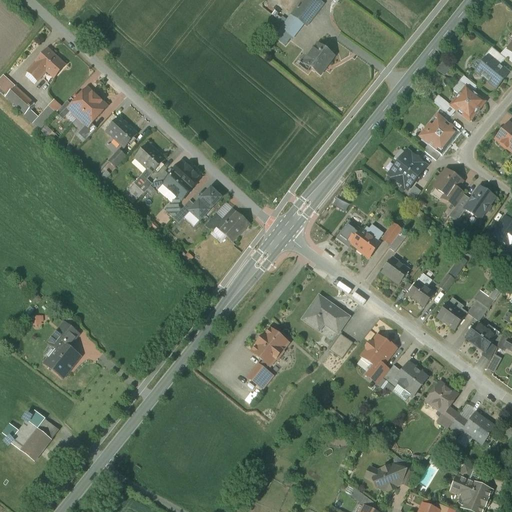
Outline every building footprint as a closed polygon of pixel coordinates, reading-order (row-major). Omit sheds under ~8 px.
[(323,5),(316,0),(302,0),(292,15),(305,25),(307,26),(323,5)] [(305,25),(292,15),(280,31),(293,41),(305,25)] [(318,45),(304,63),(320,76),(335,57),(318,45)] [(506,59),(492,48),(486,56),(488,58),(488,57),(500,67),(506,59)] [(66,66),(48,50),(37,63),(28,72),(38,82),(47,72),(54,79),(66,66)] [(488,58),(476,72),(492,85),(493,83),(498,87),(507,75),(499,68),(500,67),(488,57),(488,58)] [(445,61),(439,70),(448,76),(454,67),(445,61)] [(0,92),(6,97),(15,87),(3,77),(0,80),(0,92)] [(469,81),(464,77),(460,82),(465,86),(469,81)] [(35,105),(15,87),(6,97),(25,115),(35,105)] [(466,87),(451,106),(470,122),(485,103),(466,87)] [(72,106),(70,109),(72,111),(74,113),(74,117),(77,118),(76,119),(78,120),(98,99),(88,90),(72,106)] [(449,105),(439,96),(437,98),(433,94),(428,100),(444,112),(449,105)] [(98,99),(78,120),(79,121),(82,123),(86,123),(87,125),(90,127),(92,125),(107,108),(98,99)] [(48,108),(55,114),(61,108),(54,102),(48,108)] [(68,102),(57,114),(63,120),(72,111),(70,109),(72,106),(68,102)] [(55,114),(48,108),(39,119),(34,125),(41,131),(55,114)] [(34,125),(39,119),(31,112),(26,118),(34,125)] [(461,133),(437,115),(419,138),(428,146),(441,156),(442,156),(461,133)] [(119,118),(107,132),(125,149),(137,135),(119,118)] [(511,126),(509,124),(496,140),(501,144),(501,146),(506,150),(508,149),(511,152),(511,126)] [(87,125),(79,134),(86,141),(97,129),(92,125),(90,127),(87,125)] [(165,162),(148,146),(135,159),(153,175),(165,162)] [(441,156),(428,146),(424,151),(436,161),(441,156)] [(120,151),(109,163),(115,168),(126,157),(120,151)] [(407,152),(388,175),(408,191),(415,182),(417,184),(422,178),(420,177),(427,167),(407,152)] [(174,172),(175,173),(170,178),(164,185),(163,185),(164,185),(177,197),(182,201),(182,202),(195,188),(194,188),(201,181),(182,163),(174,172)] [(147,181),(151,176),(146,171),(142,176),(147,181)] [(462,182),(447,171),(444,175),(442,175),(438,180),(439,182),(435,188),(446,196),(443,199),(447,202),(450,199),(457,189),(462,182)] [(110,175),(106,172),(101,177),(105,181),(110,175)] [(170,178),(165,172),(158,180),(164,185),(170,178)] [(147,181),(142,176),(134,185),(144,195),(152,186),(147,181)] [(158,180),(152,186),(158,191),(164,185),(163,185),(164,185),(158,180)] [(144,195),(134,185),(123,196),(134,206),(144,195)] [(414,187),(407,198),(414,203),(422,193),(414,187)] [(495,198),(480,188),(471,201),(465,210),(466,210),(479,220),(485,212),(487,213),(491,207),(489,206),(495,198)] [(464,195),(457,189),(450,199),(447,202),(455,208),(464,195)] [(211,190),(202,200),(203,200),(200,203),(199,203),(196,207),(191,212),(200,221),(209,212),(209,211),(211,208),(212,209),(221,199),(211,190)] [(471,201),(464,195),(455,208),(454,210),(462,215),(466,210),(465,210),(471,201)] [(177,197),(165,211),(174,219),(178,215),(182,210),(177,206),(182,201),(177,197)] [(190,202),(182,210),(187,216),(191,212),(196,207),(190,202)] [(222,221),(216,228),(217,228),(233,243),(250,225),(233,209),(222,221)] [(187,216),(182,210),(178,215),(184,220),(187,216)] [(216,215),(206,227),(212,233),(217,228),(216,228),(222,221),(216,215)] [(350,221),(336,240),(348,249),(351,245),(362,231),(350,221)] [(511,227),(504,221),(494,236),(508,245),(511,238),(511,227)] [(162,231),(154,224),(148,231),(156,237),(162,231)] [(394,226),(383,240),(391,246),(398,236),(402,232),(394,226)] [(381,234),(373,228),(368,235),(377,242),(382,234),(381,234)] [(368,235),(362,231),(351,245),(362,253),(361,254),(369,259),(380,244),(377,242),(368,235)] [(391,246),(389,249),(395,253),(404,241),(398,236),(391,246)] [(193,258),(188,254),(183,259),(188,264),(193,258)] [(400,264),(393,259),(382,273),(399,286),(410,272),(408,270),(411,265),(403,259),(400,264)] [(448,276),(439,288),(445,292),(454,280),(448,276)] [(418,282),(408,296),(425,308),(435,295),(424,287),(427,283),(421,279),(418,283),(418,282)] [(495,291),(488,299),(494,303),(500,294),(495,291)] [(474,299),(477,301),(483,306),(488,310),(494,303),(488,299),(479,292),(474,299)] [(333,308),(320,299),(320,298),(303,320),(314,328),(321,319),(326,322),(325,324),(338,334),(349,318),(334,308),(333,308)] [(477,301),(468,314),(473,319),(483,306),(477,301)] [(466,316),(449,303),(437,318),(445,324),(445,323),(455,331),(468,314),(467,314),(466,316)] [(483,306),(473,319),(479,323),(488,310),(483,306)] [(43,317),(32,317),(32,327),(43,326),(43,317)] [(79,335),(64,324),(48,344),(56,350),(62,343),(69,348),(79,335)] [(495,338),(477,325),(466,339),(484,352),(489,345),(495,338)] [(270,330),(266,335),(265,335),(256,347),(257,347),(252,353),(263,362),(259,367),(265,371),(269,366),(270,367),(288,344),(270,330)] [(341,335),(329,351),(342,360),(353,344),(341,335)] [(385,343),(378,337),(373,343),(370,344),(367,348),(367,351),(362,357),(374,367),(379,371),(382,366),(389,358),(390,358),(396,350),(386,342),(385,343)] [(69,348),(62,343),(56,350),(45,365),(61,378),(73,363),(75,365),(80,357),(69,348)] [(481,356),(488,361),(496,350),(489,345),(484,352),(481,356)] [(501,362),(495,357),(486,368),(493,373),(501,362)] [(402,373),(396,381),(400,384),(398,386),(413,398),(427,379),(421,374),(422,372),(417,368),(415,370),(409,364),(402,373)] [(259,367),(259,366),(249,379),(257,385),(267,373),(265,371),(259,367)] [(379,371),(374,367),(367,377),(379,386),(383,380),(390,372),(382,366),(379,371)] [(390,372),(383,380),(395,390),(398,386),(400,384),(396,381),(402,373),(394,366),(390,372)] [(267,373),(257,385),(263,390),(273,378),(267,373)] [(448,390),(440,384),(426,402),(444,415),(449,409),(457,398),(449,392),(448,390)] [(241,387),(238,391),(250,400),(253,396),(241,387)] [(449,409),(444,415),(438,423),(448,430),(450,428),(458,416),(449,409)] [(20,451),(45,420),(34,411),(19,431),(11,441),(9,443),(20,451)] [(469,422),(465,429),(466,430),(484,443),(490,436),(489,435),(494,428),(475,414),(469,422)] [(458,416),(450,428),(461,436),(466,430),(465,429),(469,422),(459,415),(458,416)] [(45,420),(20,451),(34,462),(59,431),(45,420)] [(3,434),(11,441),(19,431),(10,425),(3,434)] [(417,472),(408,465),(405,472),(406,472),(400,484),(410,489),(417,472)] [(473,470),(465,466),(461,477),(467,479),(470,478),(473,470)] [(405,472),(392,467),(378,472),(370,469),(367,478),(374,482),(377,488),(385,492),(400,486),(400,484),(406,472),(405,472)] [(492,478),(482,473),(477,484),(488,488),(492,478)] [(491,492),(458,478),(452,492),(462,495),(463,495),(465,500),(466,501),(463,508),(472,511),(483,511),(485,507),(485,508),(488,501),(491,492)] [(376,505),(365,497),(360,506),(364,508),(372,511),(376,505)]
